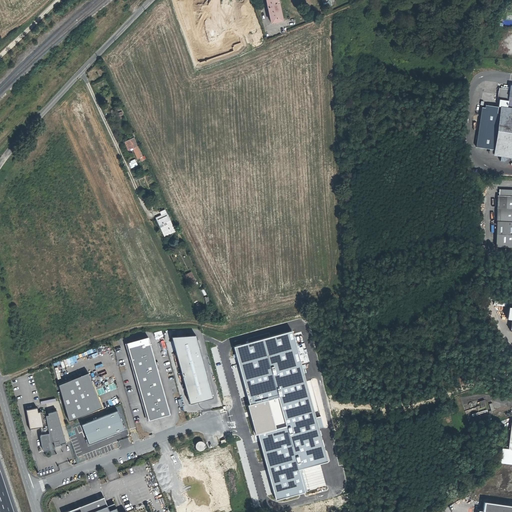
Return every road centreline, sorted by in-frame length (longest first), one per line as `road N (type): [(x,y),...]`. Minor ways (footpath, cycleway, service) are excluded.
road 1 (track): [(0,381),(142,326),(232,326),(308,301)]
road 2 (residential): [(0,164),(151,0)]
road 3 (residential): [(29,489),(213,425)]
road 4 (track): [(81,72),(149,216)]
road 5 (unknown): [(495,73),(473,87),(468,148),(511,165)]
